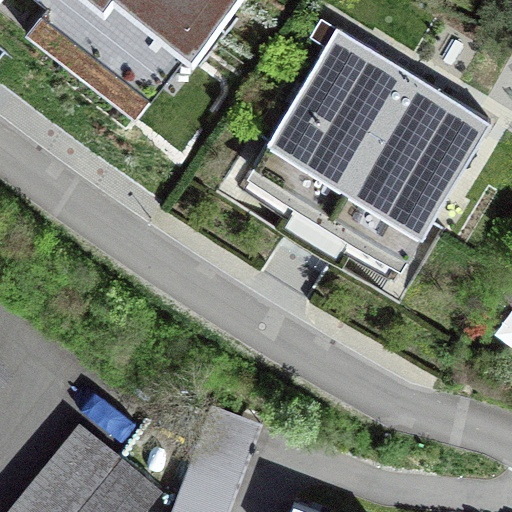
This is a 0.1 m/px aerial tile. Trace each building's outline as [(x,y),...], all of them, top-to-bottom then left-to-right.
[(221,0),(40,0),(43,2),(25,26),(134,111),(221,0)] [(492,115),(320,12),(309,30),(323,39),(282,107),(246,167),(403,262),(439,203),(492,115)] [(0,384),(17,365),(0,351),(0,384)] [(171,511),(227,511),(262,417),(212,399),(171,511)] [(141,511),(164,484),(81,413),(0,511),(141,511)] [(339,511),(293,495),(287,511),(339,511)]
